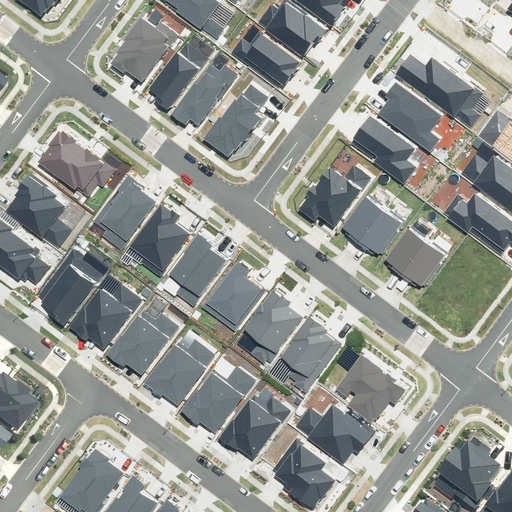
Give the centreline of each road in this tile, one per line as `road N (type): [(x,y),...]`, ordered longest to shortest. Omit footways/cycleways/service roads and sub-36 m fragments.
road 1 (residential): [(468,378),(244,212)]
road 2 (residential): [(244,212),(403,0)]
road 3 (residential): [(244,212),(57,69)]
road 4 (residential): [(254,511),(92,392)]
road 5 (residential): [(368,511),(468,378)]
road 6 (residential): [(18,488),(92,392)]
